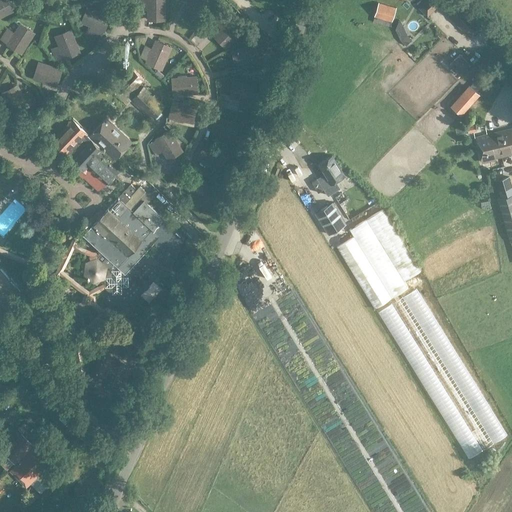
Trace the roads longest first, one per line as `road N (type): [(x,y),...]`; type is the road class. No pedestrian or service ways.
road 1 (unclassified): [(222,246),(172,195),(202,130),(207,97),(199,63),(174,37),(121,32)]
road 2 (unclassified): [(106,511),(222,246)]
road 3 (unclassified): [(222,246),(310,0)]
road 4 (unclassified): [(121,32),(33,124),(16,128),(0,119)]
